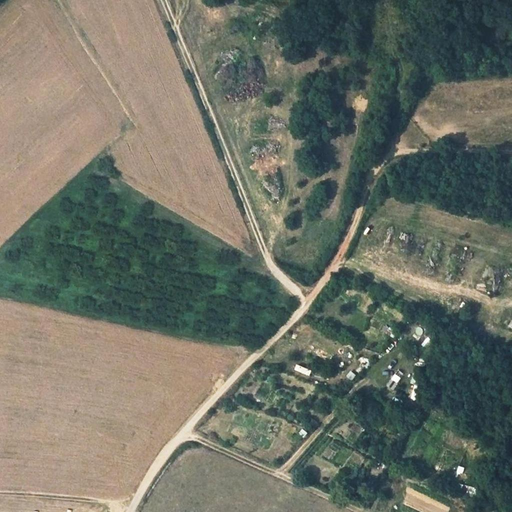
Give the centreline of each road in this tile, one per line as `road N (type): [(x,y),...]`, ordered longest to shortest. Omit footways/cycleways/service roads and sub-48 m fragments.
road 1 (track): [(308,303),(264,249),(165,0)]
road 2 (track): [(308,303),(183,438),(142,495)]
